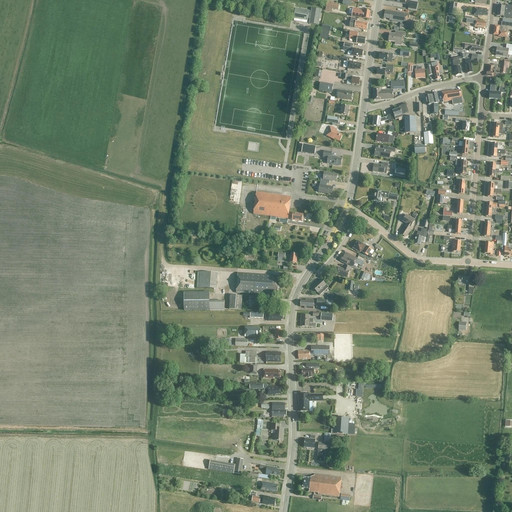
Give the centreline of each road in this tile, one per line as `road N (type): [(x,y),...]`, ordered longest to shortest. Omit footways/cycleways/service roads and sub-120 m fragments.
road 1 (secondary): [(284,511),(292,306),(347,207)]
road 2 (residential): [(467,262),(480,116)]
road 3 (residential): [(363,108),(483,78)]
road 4 (residential): [(467,262),(412,256),(359,214)]
